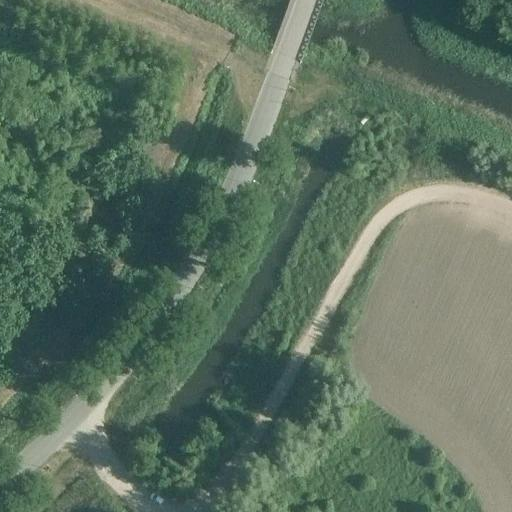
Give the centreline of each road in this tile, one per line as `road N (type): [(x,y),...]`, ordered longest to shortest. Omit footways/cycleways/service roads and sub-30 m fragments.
road 1 (tertiary): [(0,489),(70,421),(188,273),(244,165),(307,0)]
road 2 (track): [(190,511),(236,458),(369,233),(404,200),(442,192),(511,210)]
road 3 (track): [(70,421),(149,511)]
